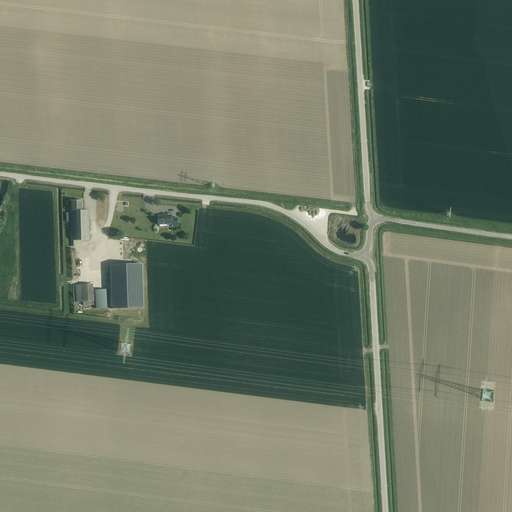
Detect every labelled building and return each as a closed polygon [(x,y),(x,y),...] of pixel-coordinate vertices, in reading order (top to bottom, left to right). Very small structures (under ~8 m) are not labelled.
[(71,241),(72,240),(72,247),(75,246),(75,240),(89,240),(89,210),(82,211),(82,201),(71,201),(71,241)] [(158,216),(158,225),(160,225),(160,226),(170,226),(169,225),(171,224),(171,227),(178,227),(177,217),(172,218),(171,215),(158,216)] [(89,257),(89,270),(105,270),(104,257),(89,257)] [(143,267),(111,268),(112,311),(144,310),(143,267)] [(83,285),(75,285),(76,303),(84,302),(84,305),(94,305),(94,302),(94,301),(93,284),(83,285)] [(107,289),(94,290),(95,309),(108,308),(107,289)]
